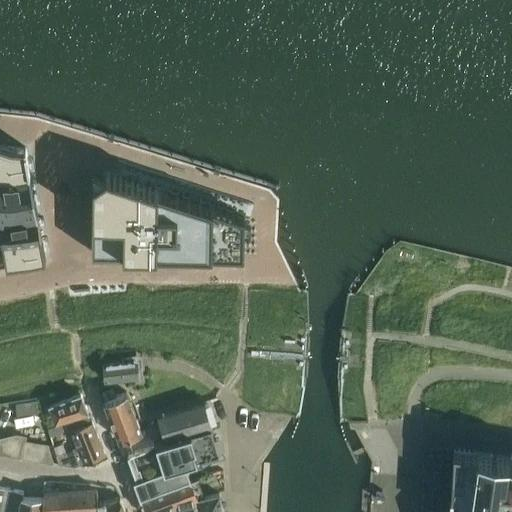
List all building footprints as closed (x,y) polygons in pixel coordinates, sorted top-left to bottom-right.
[(0,267),(45,260),(27,148),(0,145),(0,230),(3,244),(0,244),(0,267)] [(253,218),(106,171),(91,250),(252,255),(253,218)] [(103,363),(105,379),(136,377),(135,361),(103,363)] [(55,423),(88,412),(80,393),(49,405),(55,423)] [(104,403),(119,440),(121,439),(142,432),(127,394),(104,403)] [(151,446),(128,455),(128,456),(137,480),(134,481),(140,499),(179,485),(198,478),(192,460),(218,450),(211,427),(212,427),(204,402),(157,416),(165,441),(151,446)] [(70,430),(70,431),(76,447),(66,452),(64,453),(62,453),(57,455),(56,456),(60,464),(73,467),(84,463),(84,464),(105,456),(92,423),(89,415),(68,422),(68,423),(48,429),(53,443),(60,441),(58,434),(63,432),(63,433),(70,430)] [(142,432),(121,439),(122,440),(128,455),(151,446),(149,441),(145,430),(142,432)] [(0,439),(0,453),(52,463),(47,446),(25,442),(25,438),(16,436),(0,439)] [(61,443),(54,446),(57,455),(62,453),(64,453),(66,452),(63,443),(61,443)] [(511,511),(511,457),(454,449),(449,511),(511,511)] [(170,511),(178,509),(178,511),(187,511),(196,510),(194,499),(193,499),(192,493),(183,496),(179,485),(140,499),(144,511),(170,511)] [(0,488),(0,511),(124,511),(119,498),(97,502),(97,490),(43,493),(43,494),(39,494),(39,498),(22,499),(23,493),(0,488)] [(198,511),(223,511),(219,494),(194,499),(196,510),(198,511)]
